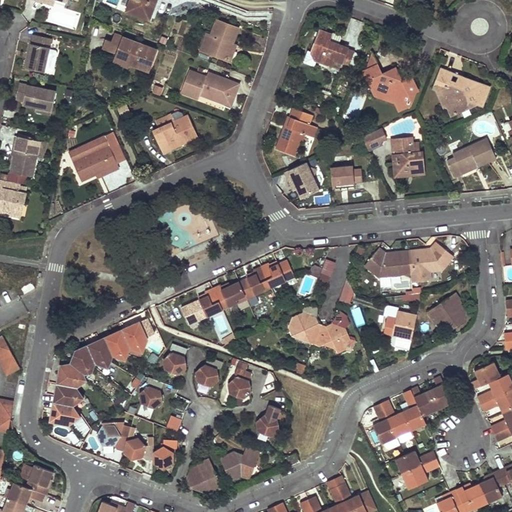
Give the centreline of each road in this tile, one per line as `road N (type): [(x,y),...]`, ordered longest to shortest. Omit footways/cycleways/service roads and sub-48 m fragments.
road 1 (residential): [(169,497),(220,510),(309,469),(325,460),(361,391),(439,356),(456,359)]
road 2 (residential): [(239,160),(207,166),(77,225),(61,247),(41,342)]
road 3 (residential): [(290,228),(41,342)]
road 4 (residential): [(239,160),(296,0)]
road 5 (residential): [(41,342),(28,422),(45,447),(87,469)]
road 6 (residential): [(456,359),(486,310),(477,214)]
road 7 (residential): [(478,28),(448,36),(348,0)]
road 8 (residential): [(477,214),(341,227)]
